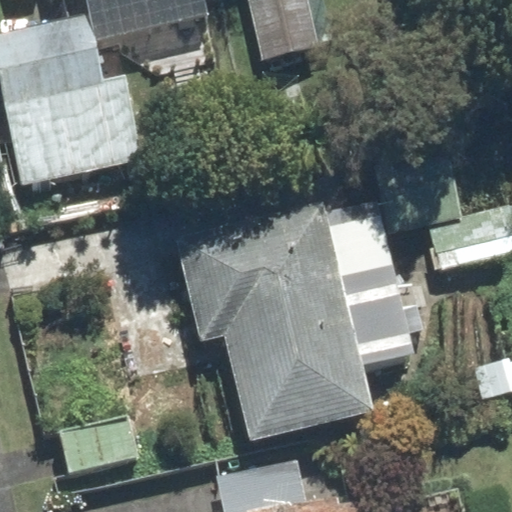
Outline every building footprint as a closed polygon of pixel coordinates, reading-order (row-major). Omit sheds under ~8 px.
[(136,86),(222,67),(206,0),(50,0),(53,7),(83,0),(91,0),(104,57),(128,51),(136,86)] [(305,0),(242,0),(258,65),(318,51),(305,0)] [(511,0),(501,0),(505,15),(511,12),(511,0)] [(82,19),(0,36),(0,112),(17,193),(143,165),(125,81),(96,87),(82,19)] [(455,172),(402,183),(423,279),(511,258),(511,215),(510,208),(465,218),(455,172)] [(325,185),(168,217),(195,352),(222,347),(243,453),(369,427),(359,377),(407,367),(392,290),(348,299),(325,185)] [(511,361),(471,370),(479,406),(511,399),(511,361)] [(139,414),(54,431),(63,479),(148,462),(139,414)] [(298,455),(216,471),(224,511),(362,511),(358,492),(307,502),(298,455)]
